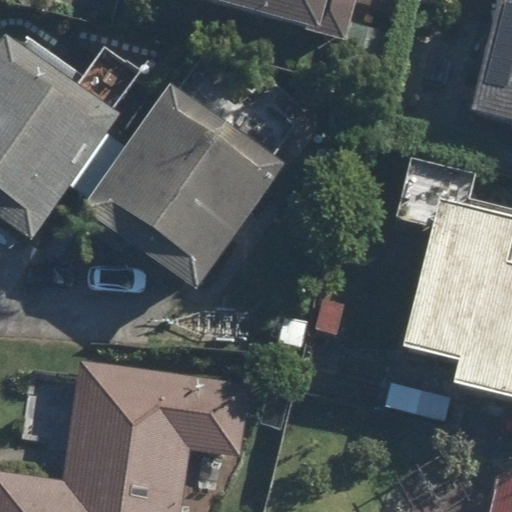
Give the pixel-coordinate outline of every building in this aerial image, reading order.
[(154,0),(309,44),(321,2),(353,11),(356,0),(154,0)] [(511,0),(490,0),(463,126),(511,136),(511,0)] [(113,125),(0,49),(0,243),(23,259),(113,125)] [(268,169),(293,132),(188,61),(77,227),(192,304),(278,176),(268,169)] [(507,223),(430,207),(397,364),(450,375),(445,397),(511,411),(511,281),(495,278),(507,223)] [(61,487),(0,481),(0,511),(180,511),(186,456),(238,461),(245,386),(72,369),(61,487)] [(487,511),(511,511),(511,484),(495,481),(487,511)]
